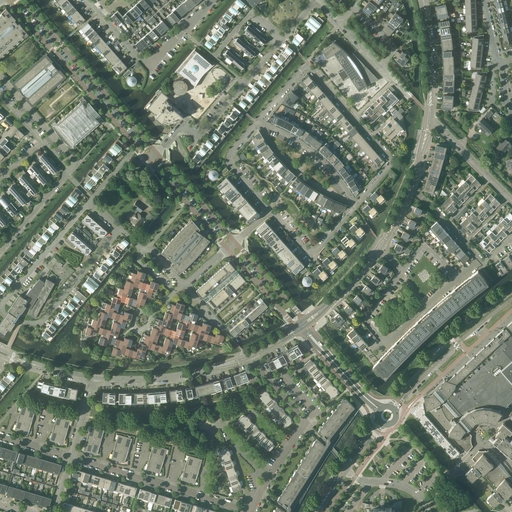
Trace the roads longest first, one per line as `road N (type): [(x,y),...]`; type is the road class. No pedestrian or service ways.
road 1 (residential): [(354,206),(390,160),(308,65),(256,121)]
road 2 (tertiary): [(7,0),(147,159)]
road 3 (tertiary): [(156,152),(22,0)]
road 4 (residential): [(251,510),(70,457)]
road 5 (residential): [(87,0),(144,63),(215,0)]
road 6 (tertiary): [(511,292),(388,406)]
road 7 (residential): [(0,307),(12,320),(41,321),(119,229)]
road 8 (tertiary): [(394,410),(439,359),(511,299)]
road 9 (residential): [(0,306),(91,198)]
road 10 (residential): [(244,82),(213,57),(249,14),(281,39)]
road 11 (tertiary): [(94,377),(157,378),(228,363)]
road 12 (residential): [(354,206),(314,153),(256,121)]
road 13 (tertiary): [(147,159),(227,249)]
road 14 (residential): [(272,210),(313,251),(354,206)]
road 15 (residential): [(73,169),(0,76)]
